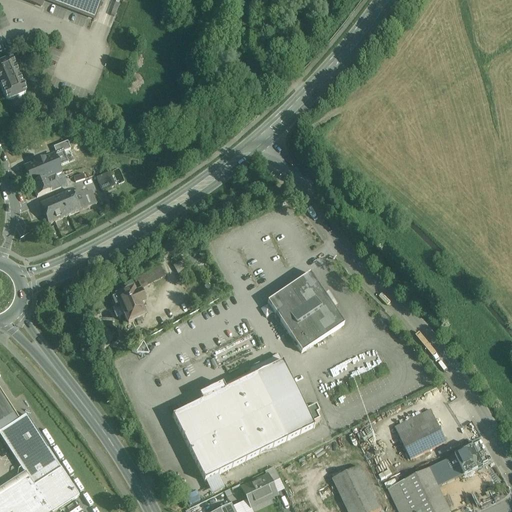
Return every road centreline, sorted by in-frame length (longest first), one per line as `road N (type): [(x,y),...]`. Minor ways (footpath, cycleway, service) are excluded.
road 1 (residential): [(260,139),(443,355),(511,462)]
road 2 (secondary): [(20,283),(121,236),(260,139)]
road 3 (primary): [(9,316),(86,404),(151,511)]
road 4 (secondary): [(260,139),(341,58),(384,0)]
